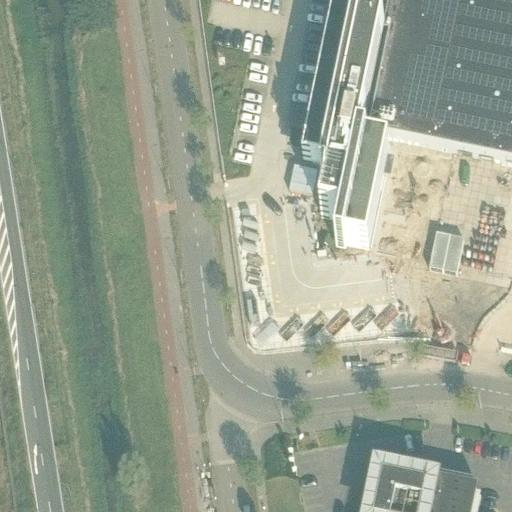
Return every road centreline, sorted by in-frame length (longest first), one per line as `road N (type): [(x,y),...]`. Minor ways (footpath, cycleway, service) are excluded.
road 1 (unclassified): [(246,386),(208,340),(163,0)]
road 2 (trunk): [(50,511),(0,158)]
road 3 (unclassified): [(511,397),(408,385),(291,400),(246,386)]
road 4 (unclassified): [(246,386),(222,435),(233,511)]
